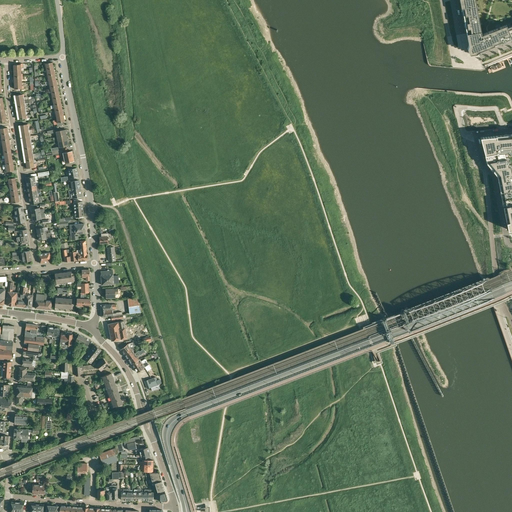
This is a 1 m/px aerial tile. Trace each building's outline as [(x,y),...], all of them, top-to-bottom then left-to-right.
[(466,34),(480,31),(476,5),(461,8),(466,34)] [(469,54),(472,54),(511,39),(506,28),(505,25),(481,35),(480,31),(466,34),(468,45),(467,49),(469,54)] [(35,101),(35,98),(32,99),(25,100),(25,103),(24,103),(23,100),(16,101),(17,107),(26,106),(27,106),(26,103),(30,102),(30,104),(33,104),(32,101),(35,101)] [(64,115),(57,117),(57,120),(53,120),(54,125),(57,124),(57,125),(62,124),(61,122),(65,121),(64,115)] [(511,134),(505,135),(480,137),(487,162),(505,158),(503,152),(511,150),(511,134)] [(59,150),(52,151),(46,153),(47,156),(53,155),(53,154),(60,152),(61,154),(64,154),(65,162),(74,160),(74,159),(75,159),(74,157),(73,157),(72,151),(68,152),(67,148),(59,150)] [(505,158),(487,162),(487,163),(492,169),(497,175),(502,199),(511,196),(511,172),(511,173),(510,165),(508,165),(507,158),(505,158)] [(71,167),(71,169),(68,170),(70,178),(78,176),(77,168),(74,168),(73,167),(71,167)] [(71,182),(72,190),(81,188),(79,180),(71,182)] [(72,190),(68,190),(70,198),(82,197),(81,188),(72,190)] [(511,196),(502,199),(508,230),(511,228),(511,196)] [(74,202),(75,210),(83,209),(82,201),(74,202)] [(14,208),(15,215),(24,214),(23,207),(14,208)] [(83,209),(75,210),(76,217),(84,216),(83,209)] [(24,214),(15,215),(17,223),(25,222),(24,214)] [(74,228),(70,229),(71,236),(69,236),(69,240),(78,239),(78,236),(75,236),(75,234),(85,233),(85,228),(75,229),(74,228)] [(27,236),(26,230),(15,231),(15,236),(17,235),(17,238),(27,236)] [(101,234),(102,235),(102,237),(100,237),(101,243),(108,243),(108,239),(109,239),(109,237),(108,233),(101,234)] [(67,255),(66,250),(63,250),(64,262),(88,259),(87,253),(85,240),(80,241),(81,252),(77,253),(77,251),(70,252),(70,255),(67,255)] [(109,261),(116,261),(114,247),(107,247),(109,261)] [(49,257),(40,259),(40,263),(51,261),(50,255),(49,255),(49,257)] [(102,285),(114,284),(113,270),(109,271),(109,270),(108,270),(108,271),(101,271),(102,285)] [(71,271),(58,273),(55,274),(56,283),(75,281),(74,276),(72,276),(71,271)] [(17,292),(12,292),(13,283),(9,282),(8,292),(7,305),(11,305),(16,306),(17,292)] [(18,294),(18,298),(17,298),(16,306),(18,306),(24,307),(25,295),(26,295),(26,288),(25,287),(22,287),(21,294),(18,294)] [(106,298),(116,297),(115,294),(118,293),(118,289),(106,289),(106,298)] [(35,308),(48,309),(51,309),(52,301),(48,300),(46,300),(47,295),(37,294),(36,300),(35,308)] [(25,295),(24,307),(26,307),(30,308),(30,307),(32,308),(33,295),(26,295),(25,295)] [(55,307),(58,308),(73,309),(74,304),(72,304),(72,299),(56,297),(55,307)] [(410,335),(414,334),(405,312),(401,312),(410,335)] [(109,324),(110,332),(125,329),(124,321),(109,324)] [(26,329),(25,337),(32,338),(33,333),(40,333),(41,326),(26,323),(26,329)] [(0,340),(13,341),(14,331),(14,326),(3,325),(3,334),(1,334),(0,340)] [(125,329),(110,332),(112,341),(127,338),(125,329)] [(79,364),(83,357),(89,348),(90,348),(87,346),(91,340),(77,333),(74,339),(86,346),(83,350),(81,349),(76,358),(78,360),(76,362),(79,364)] [(36,337),(36,338),(32,338),(25,337),(24,343),(29,343),(35,344),(39,344),(44,345),(45,337),(36,337)] [(0,342),(0,348),(12,350),(13,341),(0,340),(0,342)] [(121,349),(125,354),(135,347),(134,346),(136,345),(133,342),(130,343),(121,349)] [(89,348),(83,357),(91,363),(101,350),(95,345),(91,349),(89,348)] [(135,347),(125,354),(128,359),(132,356),(135,353),(133,351),(136,349),(135,347)] [(0,358),(4,359),(4,358),(12,359),(12,350),(0,348),(0,358)] [(132,356),(128,359),(131,363),(132,364),(139,359),(137,356),(140,354),(140,355),(145,351),(143,349),(140,351),(139,350),(137,351),(135,353),(132,356)] [(23,355),(33,357),(33,360),(41,360),(42,352),(24,350),(23,355)] [(139,359),(132,364),(135,368),(147,360),(145,358),(141,361),(140,359),(139,359)] [(23,359),(22,365),(29,366),(29,369),(34,370),(34,366),(32,366),(33,359),(23,359)] [(101,370),(108,364),(103,359),(96,364),(101,370)] [(147,360),(135,368),(137,372),(145,367),(147,371),(152,368),(147,360)] [(11,368),(2,367),(1,374),(3,374),(3,377),(10,377),(11,368)] [(19,367),(18,377),(35,378),(35,373),(27,373),(27,368),(19,367)] [(102,376),(103,379),(114,407),(115,406),(116,409),(123,406),(122,403),(123,403),(111,373),(102,376)] [(65,379),(64,385),(66,385),(76,386),(76,382),(74,380),(74,376),(67,375),(67,379),(65,379)] [(154,378),(149,379),(151,387),(159,385),(157,379),(155,380),(154,378)] [(18,385),(18,389),(22,389),(22,390),(27,390),(27,391),(32,391),(33,383),(28,383),(27,386),(18,385)] [(0,397),(2,398),(3,396),(5,396),(5,395),(9,396),(9,390),(0,389),(0,397)] [(18,389),(17,396),(24,397),(32,397),(32,391),(27,391),(27,390),(22,390),(22,389),(18,389)] [(0,409),(11,411),(11,405),(12,400),(0,398),(0,409)] [(26,424),(27,415),(16,414),(15,424),(26,424)] [(14,438),(22,439),(22,442),(27,442),(27,439),(28,439),(28,430),(23,429),(15,428),(14,438)] [(129,450),(137,448),(134,437),(126,440),(129,450)] [(99,454),(104,466),(118,460),(117,447),(99,454)] [(78,458),(78,463),(78,476),(85,477),(84,495),(90,495),(90,477),(86,477),(86,476),(87,476),(88,471),(88,463),(87,463),(87,458),(78,458)] [(162,480),(153,483),(154,486),(155,487),(156,487),(157,488),(154,489),(155,492),(160,490),(164,489),(163,483),(162,480)] [(32,493),(38,494),(39,485),(33,484),(33,485),(31,485),(31,488),(33,488),(32,493)] [(39,485),(38,494),(38,493),(44,494),(44,493),(48,493),(49,486),(45,486),(45,485),(42,485),(39,485)] [(168,499),(166,494),(164,489),(160,490),(160,492),(159,493),(159,494),(156,493),(156,496),(156,500),(166,500),(168,499)]
